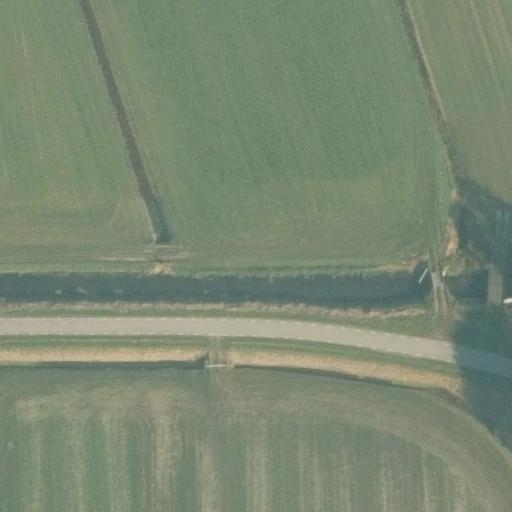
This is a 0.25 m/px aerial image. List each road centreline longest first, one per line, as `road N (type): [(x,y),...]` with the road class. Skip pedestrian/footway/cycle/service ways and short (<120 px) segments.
road 1 (tertiary): [(511,373),(404,348),(277,332),(0,329)]
road 2 (track): [(491,367),(505,214)]
